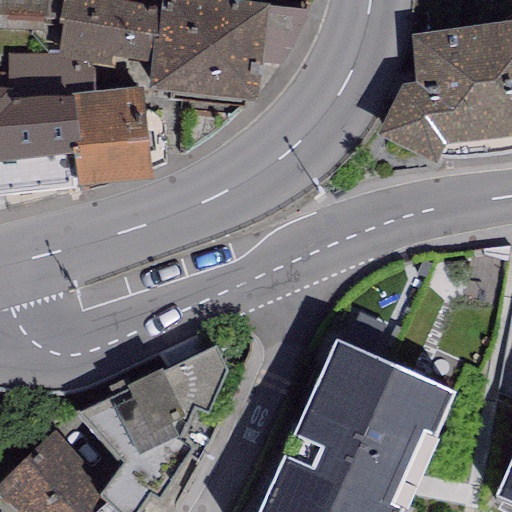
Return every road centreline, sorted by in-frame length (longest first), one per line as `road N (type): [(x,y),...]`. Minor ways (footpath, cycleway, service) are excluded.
road 1 (secondary): [(0,267),(176,215),(259,176),(294,147),(341,84),(367,0)]
road 2 (tertiary): [(297,260),(80,352),(50,354),(30,342),(5,310),(0,287)]
road 3 (residential): [(297,260),(245,433),(189,511)]
road 4 (tertiary): [(511,201),(397,219),(297,260)]
